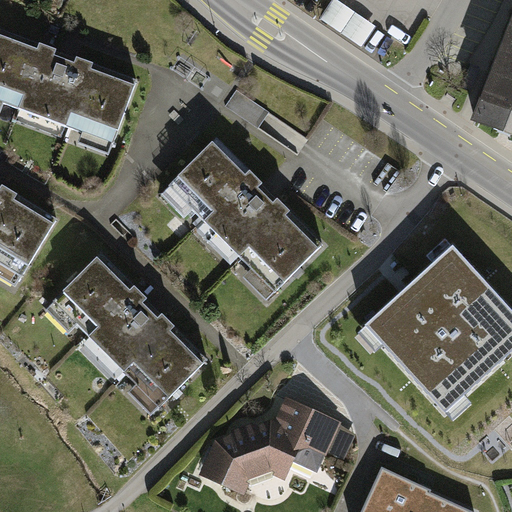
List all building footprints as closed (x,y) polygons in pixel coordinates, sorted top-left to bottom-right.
[(335,0),(334,0),(320,20),(361,47),(375,27),(335,0)] [(511,17),(472,120),(511,135),(511,17)] [(57,49),(0,28),(0,98),(115,141),(138,80),(76,57),(75,63),(64,58),(55,55),(57,49)] [(237,89),(226,106),(259,128),(265,120),(270,112),(237,89)] [(263,181),(215,134),(166,183),(276,293),(325,245),(278,197),(272,203),(263,193),(257,187),(263,181)] [(0,262),(23,277),(58,218),(1,184),(0,186),(0,262)] [(147,297),(102,253),(52,304),(161,409),(209,359),(162,314),(158,318),(150,310),(142,302),(147,297)] [(494,278),(418,285),(426,359),(511,350),(511,310),(497,312),(494,278)] [(381,281),(346,320),(367,339),(402,299),(381,281)] [(215,441),(199,476),(245,497),(249,486),(251,487),(273,479),(273,477),(285,481),(294,463),(317,474),(328,452),(344,461),(356,435),(340,426),(341,424),(286,397),(274,422),(271,421),(256,425),(253,423),(230,432),(229,436),(215,441)] [(432,491),(383,468),(362,511),(468,511),(431,495),(432,491)]
